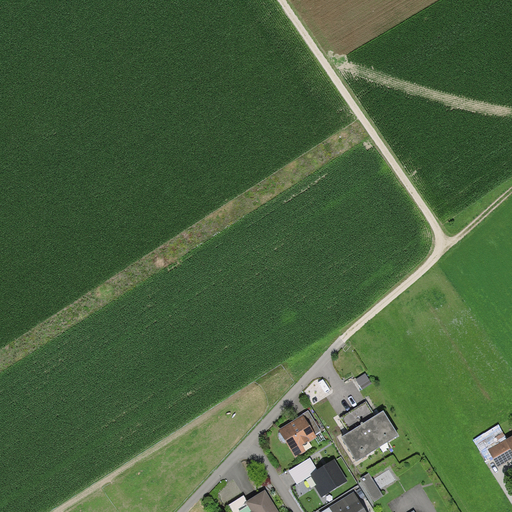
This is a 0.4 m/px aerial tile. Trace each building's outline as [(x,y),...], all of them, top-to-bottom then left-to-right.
[(341,418),(350,432),(375,417),(366,402),(341,418)] [(296,419),(279,429),(296,458),(307,451),(304,445),(317,437),(316,435),(321,432),(308,411),(296,419)] [(348,434),(341,438),(356,462),(399,437),(384,412),(378,415),(375,417),(350,432),(348,434)] [(511,459),(511,451),(506,440),(487,449),(498,468),(511,459)] [(297,484),(311,475),(318,471),(310,459),(289,471),(297,484)] [(327,466),(318,471),(311,475),(317,485),(315,486),(322,498),(348,482),(335,461),(327,466)] [(369,473),(360,479),(374,501),(383,495),(369,473)] [(278,511),(271,500),(265,490),(245,502),(251,511),(278,511)] [(366,511),(354,492),(330,507),(333,511),(366,511)]
